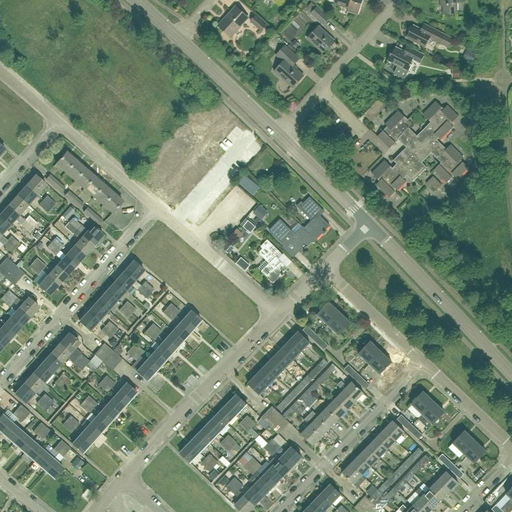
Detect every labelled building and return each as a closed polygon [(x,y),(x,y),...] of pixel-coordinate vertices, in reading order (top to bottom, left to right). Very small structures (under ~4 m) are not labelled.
[(36,58),(77,11),(63,0),(59,0),(53,7),(49,3),(17,41),(36,58)] [(336,0),(335,4),(342,7),(343,4),(348,6),(346,11),(357,15),(362,0),(336,0)] [(440,0),(440,6),(443,6),(443,15),(456,14),(456,3),(461,3),(461,0),(440,0)] [(248,19),(235,7),(218,26),(230,38),(248,19)] [(330,19),(317,7),(310,14),(323,26),(330,19)] [(266,26),(255,16),(250,22),(261,32),(266,26)] [(429,39),(448,49),(453,40),(424,25),(421,30),(413,26),(406,39),(424,48),(429,39)] [(333,41),(318,27),(307,39),(322,53),(333,41)] [(289,43),(296,39),(291,30),(284,34),(289,43)] [(109,38),(105,42),(124,58),(128,54),(109,38)] [(298,59),(284,47),(276,56),(284,63),(275,73),(291,88),(302,76),(292,67),(298,59)] [(420,54),(406,47),(403,52),(395,48),(391,55),(390,54),(386,61),(408,72),(411,65),(410,64),(412,60),(416,61),(420,54)] [(85,71),(63,96),(110,137),(117,129),(136,145),(179,96),(164,83),(156,92),(152,88),(127,117),(98,92),(103,86),(85,71)] [(0,116),(15,130),(28,115),(0,91),(0,116)] [(443,110),(435,102),(423,115),(430,123),(416,137),(404,124),(407,121),(398,112),(384,125),(386,127),(377,137),(389,149),(398,141),(405,148),(393,161),(396,165),(392,169),(384,161),(371,174),(379,182),(375,185),(389,198),(394,192),(393,191),(394,189),(397,191),(406,182),(403,180),(406,176),(412,182),(426,168),(421,163),(428,156),(429,156),(431,154),(440,163),(433,171),(446,184),(453,176),(457,180),(468,168),(460,161),(463,158),(450,145),(446,150),(437,141),(438,139),(440,140),(453,127),(450,125),(458,117),(446,106),(443,110)] [(190,184),(201,193),(240,146),(219,129),(179,178),(189,185),(190,184)] [(115,215),(126,201),(68,151),(56,165),(68,175),(65,178),(82,193),(85,189),(115,215)] [(86,205),(69,190),(52,174),(47,180),(82,211),(86,205)] [(26,186),(36,195),(46,185),(35,176),(26,186)] [(441,185),(433,177),(426,184),(434,192),(441,185)] [(195,199),(184,193),(187,186),(179,182),(174,190),(185,197),(181,204),(190,209),(195,199)] [(28,205),(36,195),(26,186),(17,196),(28,205)] [(17,196),(8,206),(19,215),(28,205),(17,196)] [(42,201),(51,209),(55,204),(46,196),(42,201)] [(304,229),(314,239),(316,240),(330,226),(320,216),(324,212),(309,198),(303,204),(301,202),(297,207),(312,221),(304,229)] [(51,209),(42,201),(38,205),(47,213),(51,209)] [(0,216),(10,225),(19,215),(8,206),(0,214),(0,216)] [(100,212),(106,217),(111,211),(104,206),(100,212)] [(71,216),(66,212),(62,217),(66,221),(71,216)] [(10,225),(0,216),(0,234),(15,249),(19,244),(10,236),(7,241),(1,235),(10,225)] [(24,221),(33,229),(38,224),(28,216),(24,221)] [(73,219),(69,223),(93,246),(102,235),(92,226),(87,232),(73,219)] [(300,253),(314,239),(304,229),(302,227),(295,235),(280,220),(269,231),(284,246),(289,242),(300,253)] [(30,233),(33,229),(24,221),(20,225),(30,233)] [(247,221),(242,227),(250,233),(255,227),(247,221)] [(74,246),(84,256),(93,246),(69,223),(65,227),(79,240),(74,246)] [(15,249),(0,234),(0,243),(11,253),(15,249)] [(219,290),(223,285),(165,237),(161,242),(157,238),(149,248),(164,260),(160,265),(166,271),(171,265),(202,291),(197,297),(214,312),(227,297),(219,290)] [(134,238),(127,245),(131,249),(138,241),(134,238)] [(55,239),(50,243),(59,251),(63,246),(55,239)] [(282,255),(267,241),(261,247),(263,249),(259,253),(270,264),(262,272),(273,283),(287,269),(277,259),(282,255)] [(234,248),(226,242),(220,250),(227,256),(234,248)] [(55,255),(59,251),(50,243),(47,248),(55,255)] [(84,256),(74,246),(65,256),(75,266),(84,256)] [(56,266),(66,276),(75,266),(65,256),(56,266)] [(2,262),(11,270),(15,266),(6,258),(2,262)] [(32,263),(41,271),(45,266),(36,258),(32,263)] [(161,280),(166,274),(150,260),(145,266),(161,280)] [(124,272),(149,294),(153,289),(144,282),(141,286),(135,281),(144,271),(133,261),(124,272)] [(11,270),(2,262),(0,264),(0,266),(8,274),(11,270)] [(37,276),(41,271),(32,263),(28,268),(37,276)] [(15,266),(11,270),(20,278),(24,274),(15,266)] [(66,276),(56,266),(47,276),(57,286),(66,276)] [(11,270),(8,274),(17,282),(20,278),(11,270)] [(124,272),(115,282),(125,291),(131,285),(145,298),(149,294),(124,272)] [(17,282),(8,274),(4,278),(13,286),(17,282)] [(48,296),(57,286),(47,276),(38,287),(48,296)] [(116,301),(125,291),(115,282),(106,292),(116,301)] [(9,290),(4,295),(13,303),(19,308),(18,308),(29,317),(38,307),(28,298),(23,303),(9,290)] [(107,311),(116,301),(106,292),(97,302),(107,311)] [(9,307),(13,303),(4,295),(0,300),(9,307)] [(107,311),(97,302),(88,312),(99,321),(107,311)] [(122,307),(131,314),(135,310),(127,302),(122,307)] [(317,315),(328,325),(340,313),(329,303),(317,315)] [(167,308),(175,316),(179,312),(171,304),(167,308)] [(127,319),(131,314),(122,307),(119,311),(127,319)] [(18,308),(9,318),(20,328),(29,317),(18,308)] [(167,308),(163,313),(171,320),(175,316),(167,308)] [(99,321),(88,312),(79,322),(89,332),(99,321)] [(181,322),(191,331),(200,321),(190,312),(181,322)] [(350,323),(340,313),(328,325),(338,336),(350,323)] [(0,328),(11,338),(20,328),(9,318),(0,328)] [(105,327),(113,334),(117,329),(109,322),(105,327)] [(172,332),(182,341),(191,331),(181,322),(172,332)] [(148,328),(157,336),(161,332),(152,324),(148,328)] [(303,331),(313,341),(318,336),(307,326),(303,331)] [(109,338),(113,334),(105,327),(101,331),(109,338)] [(0,328),(0,345),(2,348),(11,338),(0,328)] [(148,328),(144,333),(153,340),(157,336),(148,328)] [(290,340),(302,352),(310,343),(298,331),(290,340)] [(173,351),(182,341),(172,332),(163,342),(173,351)] [(69,333),(59,344),(85,367),(89,362),(74,348),(79,343),(69,333)] [(313,341),(324,351),(328,346),(318,336),(313,341)] [(281,349),(293,360),(302,352),(290,340),(281,349)] [(122,342),(118,352),(125,354),(129,345),(122,342)] [(164,361),(173,351),(163,342),(154,352),(164,361)] [(369,365),(381,352),(371,342),(359,355),(369,365)] [(59,344),(50,354),(61,363),(66,357),(81,371),(82,370),(86,374),(82,378),(86,381),(92,374),(85,367),(59,344)] [(100,348),(109,355),(112,352),(103,344),(100,348)] [(130,349),(139,356),(143,352),(134,344),(130,349)] [(100,348),(96,351),(105,359),(109,355),(100,348)] [(130,349),(126,353),(135,361),(139,356),(130,349)] [(285,369),(293,360),(281,349),(273,357),(285,369)] [(102,363),(105,359),(96,351),(93,355),(102,363)] [(112,352),(109,355),(118,363),(121,360),(112,352)] [(145,362),(155,372),(164,361),(154,352),(145,362)] [(392,362),(381,352),(369,365),(380,375),(392,362)] [(41,364),(52,373),(61,363),(50,354),(41,364)] [(105,359),(115,367),(118,363),(109,355),(105,359)] [(264,366),(277,378),(285,369),(273,357),(264,366)] [(115,367),(105,359),(102,363),(111,371),(115,367)] [(323,359),(316,366),(321,370),(328,363),(323,359)] [(146,382),(155,372),(145,362),(136,372),(146,382)] [(41,364),(32,374),(43,383),(52,373),(41,364)] [(359,375),(348,365),(344,370),(355,380),(359,375)] [(256,375),(268,387),(277,378),(264,366),(256,375)] [(321,370),(316,366),(309,374),(314,378),(321,370)] [(324,373),(328,377),(335,370),(331,366),(324,373)] [(393,367),(383,378),(390,385),(400,374),(393,367)] [(293,378),(299,384),(304,388),(311,380),(307,376),(306,377),(300,371),(293,378)] [(321,385),(328,377),(324,373),(317,381),(321,385)] [(34,393),(43,383),(32,374),(23,384),(34,393)] [(58,379),(67,386),(71,382),(62,374),(58,379)] [(260,395),(268,387),(256,375),(248,384),(260,395)] [(359,375),(355,380),(365,390),(370,385),(359,375)] [(102,381),(111,388),(115,384),(106,376),(102,381)] [(63,391),(67,386),(58,379),(54,383),(63,391)] [(102,381),(98,385),(107,393),(111,388),(102,381)] [(343,391),(355,402),(364,393),(352,382),(343,391)] [(307,390),(312,394),(318,387),(314,383),(307,390)] [(34,393),(23,384),(14,394),(25,404),(34,393)] [(125,384),(116,394),(127,403),(136,393),(125,384)] [(304,388),(299,384),(292,391),(297,395),(304,388)] [(312,394),(307,390),(300,398),(304,402),(312,394)] [(347,411),(355,402),(343,391),(335,399),(347,411)] [(422,415),(434,402),(423,392),(411,405),(422,415)] [(44,394),(40,399),(49,406),(53,402),(44,394)] [(107,404),(118,413),(127,403),(116,394),(107,404)] [(287,405),(294,398),(290,394),(283,401),(287,405)] [(228,404),(238,414),(247,405),(237,395),(228,404)] [(84,401),(93,408),(97,404),(88,396),(84,401)] [(287,405),(283,401),(279,397),(273,404),(280,412),(287,405)] [(49,406),(40,399),(36,403),(45,411),(49,406)] [(338,419),(347,411),(335,399),(326,408),(338,419)] [(84,401),(80,405),(89,413),(93,408),(84,401)] [(291,407),(295,411),(301,405),(297,401),(291,407)] [(444,412),(434,402),(422,415),(432,425),(444,412)] [(109,423),(118,413),(107,404),(98,414),(109,423)] [(218,414),(228,424),(238,414),(228,404),(218,414)] [(13,414),(17,418),(25,409),(20,405),(16,410),(13,414)] [(268,410),(277,418),(281,414),(272,406),(268,410)] [(295,411),(291,407),(283,415),(287,419),(295,411)] [(338,419),(326,408),(318,417),(330,428),(338,419)] [(17,418),(21,422),(29,413),(25,409),(17,418)] [(268,410),(265,414),(273,422),(277,418),(268,410)] [(89,424),(100,434),(109,423),(98,414),(89,424)] [(209,424),(219,434),(228,424),(218,414),(209,424)] [(269,426),(273,422),(265,414),(261,418),(269,426)] [(281,414),(277,418),(286,427),(289,423),(281,414)] [(0,416),(0,432),(2,434),(12,424),(2,415),(0,416)] [(66,421),(75,429),(79,424),(70,416),(66,421)] [(247,416),(243,420),(252,428),(256,424),(247,416)] [(412,426),(401,416),(397,420),(408,430),(412,426)] [(310,425),(322,437),(330,428),(318,417),(310,425)] [(268,426),(261,418),(257,423),(264,430),(268,426)] [(277,418),(273,422),(282,430),(286,427),(277,418)] [(243,420),(239,425),(248,433),(252,428),(243,420)] [(393,420),(384,429),(397,441),(405,432),(393,420)] [(66,421),(62,425),(71,433),(75,429),(66,421)] [(282,430),(273,422),(269,426),(278,434),(282,430)] [(37,436),(45,427),(41,423),(33,432),(37,436)] [(13,443),(22,433),(12,424),(2,434),(13,443)] [(80,434),(91,444),(100,434),(89,424),(80,434)] [(199,434),(210,444),(219,434),(209,424),(199,434)] [(313,445),(322,437),(310,425),(301,434),(313,445)] [(422,436),(412,426),(408,430),(418,440),(422,436)] [(37,436),(42,440),(50,431),(45,427),(37,436)] [(397,441),(384,429),(376,438),(388,449),(397,441)] [(452,444),(463,454),(475,441),(464,431),(452,444)] [(23,452),(32,442),(22,433),(13,443),(23,452)] [(82,454),(91,444),(80,434),(71,444),(82,454)] [(190,444),(200,453),(210,444),(199,434),(190,444)] [(237,443),(229,435),(224,440),(233,448),(237,443)] [(376,438),(368,446),(380,458),(388,449),(376,438)] [(268,444),(276,452),(280,447),(272,439),(268,444)] [(65,444),(61,440),(53,449),(57,453),(65,444)] [(224,440),(220,444),(229,452),(233,448),(224,440)] [(485,451),(475,441),(463,454),(473,464),(485,451)] [(42,451),(32,442),(23,452),(33,461),(42,451)] [(65,444),(57,453),(61,458),(70,449),(65,444)] [(191,463),(200,453),(190,444),(180,453),(191,463)] [(272,456),(276,452),(268,444),(263,448),(272,456)] [(380,458),(368,446),(359,455),(372,467),(380,458)] [(292,447),(282,457),(292,467),(302,457),(292,447)] [(418,449),(412,455),(416,459),(422,453),(418,449)] [(33,461),(43,470),(52,460),(42,451),(33,461)] [(243,457),(258,471),(262,466),(253,458),(247,452),(243,457)] [(453,464),(443,454),(438,459),(449,469),(453,464)] [(210,455),(206,459),(214,467),(218,463),(210,455)] [(351,464),(363,475),(372,467),(359,455),(351,464)] [(408,468),(416,459),(412,455),(404,464),(408,468)] [(419,462),(423,466),(429,459),(425,455),(419,462)] [(258,471),(243,457),(238,461),(245,467),(253,475),(258,471)] [(273,467),(283,477),(292,467),(282,457),(278,461),(274,458),(269,463),(273,467)] [(206,459),(201,463),(210,471),(214,467),(206,459)] [(62,468),(52,460),(43,470),(53,479),(62,468)] [(423,466),(419,462),(411,470),(415,474),(423,466)] [(351,464),(342,473),(358,488),(366,479),(363,476),(363,475),(351,464)] [(453,464),(449,469),(459,479),(464,474),(453,464)] [(395,472),(399,476),(405,470),(401,466),(395,472)] [(263,476),(274,486),(283,477),(273,467),(263,476)] [(486,470),(483,467),(474,476),(477,479),(486,470)] [(217,471),(210,479),(213,481),(220,474),(217,471)] [(458,483),(447,471),(442,476),(438,480),(450,492),(458,483)] [(392,484),(399,476),(395,472),(388,480),(392,484)] [(402,479),(406,483),(413,476),(409,472),(402,479)] [(211,511),(173,474),(160,487),(185,511),(211,511)] [(274,486),(263,476),(254,486),(264,496),(274,486)] [(235,478),(231,482),(239,490),(243,486),(235,478)] [(406,483),(402,479),(395,487),(399,491),(406,483)] [(438,480),(430,489),(441,500),(450,492),(438,480)] [(205,481),(196,489),(201,494),(205,490),(208,493),(205,496),(211,502),(218,495),(205,481)] [(245,496),(239,490),(231,482),(226,487),(240,500),(235,506),(241,511),(248,511),(255,506),(245,496)] [(385,482),(378,490),(382,494),(389,486),(385,482)] [(331,484),(321,494),(331,504),(341,494),(331,484)] [(264,496),(254,486),(245,496),(255,506),(264,496)] [(433,509),(441,500),(430,489),(425,493),(420,488),(415,493),(421,498),(421,497),(433,509)] [(385,496),(390,500),(396,493),(392,489),(385,496)] [(382,494),(378,490),(371,497),(375,501),(382,494)] [(321,494),(312,504),(320,511),(323,511),(331,504),(321,494)] [(362,500),(370,508),(374,504),(365,496),(362,500)] [(382,508),(390,500),(385,496),(378,504),(382,508)] [(421,498),(413,506),(418,511),(429,511),(433,509),(421,497),(421,498)] [(358,503),(367,511),(370,508),(362,500),(358,503)] [(359,511),(366,511),(367,511),(358,503),(354,507),(359,511)]
